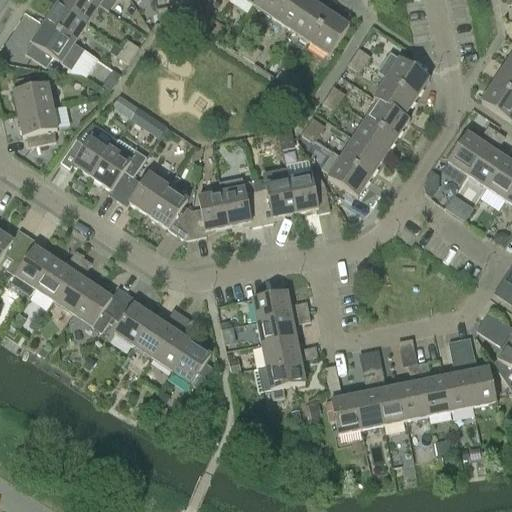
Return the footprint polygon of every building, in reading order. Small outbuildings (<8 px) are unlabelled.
[(63,0),(57,9),(87,29),(99,11),(100,10),(84,0),(63,0)] [(84,0),(100,10),(99,11),(107,15),(116,0),(84,0)] [(258,0),(237,0),(252,9),(258,0)] [(258,0),(252,9),(271,22),(285,0),(258,0)] [(310,5),(302,0),(285,0),(271,22),(290,35),(310,5)] [(310,5),(290,35),(309,47),(329,18),(310,5)] [(57,9),(44,28),(74,48),(87,29),(57,9)] [(159,27),(169,25),(166,11),(156,13),(159,27)] [(349,31),(329,18),(309,47),(329,61),(349,31)] [(215,24),(207,36),(215,42),(223,30),(215,24)] [(85,56),(74,48),(44,28),(32,48),(32,49),(25,59),(46,72),(52,62),(61,68),(69,74),(68,76),(82,78),(87,82),(99,65),(85,56)] [(121,52),(133,60),(139,52),(127,44),(121,52)] [(237,56),(245,61),(253,50),(245,44),(237,56)] [(261,55),(253,50),(245,61),(253,67),(261,55)] [(128,68),(133,60),(121,52),(116,60),(128,68)] [(358,52),(352,61),(364,68),(370,60),(358,52)] [(390,57),(377,77),(386,83),(416,103),(429,83),(399,63),(390,57)] [(352,61),(347,69),(359,77),(364,68),(352,61)] [(511,71),(506,67),(494,86),(511,98),(511,71)] [(275,81),(283,87),(291,75),(283,69),(275,81)] [(299,80),(291,75),(283,87),(291,92),(299,80)] [(14,96),(19,118),(53,112),(48,89),(45,90),(42,79),(15,85),(17,95),(14,96)] [(108,82),(102,92),(109,97),(111,94),(115,87),(108,82)] [(404,122),(416,103),(386,83),(373,103),(378,106),(378,105),(404,122)] [(511,98),(494,86),(480,106),(511,126),(511,125),(511,126),(511,98)] [(333,90),(327,99),(339,107),(345,98),(333,90)] [(98,91),(93,99),(101,105),(106,97),(98,91)] [(327,99),(322,107),(334,115),(339,107),(327,99)] [(378,105),(378,106),(366,124),(396,144),(409,125),(404,122),(378,105)] [(133,121),(138,112),(133,109),(127,117),(133,121)] [(57,135),(53,112),(19,118),(23,142),(27,142),(29,152),(57,146),(54,136),(57,135)] [(324,130),(322,129),(312,122),(306,131),(318,138),(324,130)] [(396,144),(366,124),(353,144),(384,164),(396,144)] [(91,182),(111,153),(117,144),(92,127),(76,144),(61,167),(70,173),(73,169),(91,182)] [(161,140),(166,131),(167,131),(161,127),(155,136),(161,140)] [(490,147),(496,136),(488,130),(481,141),(490,147)] [(318,138),(306,131),(301,139),(313,147),(318,138)] [(278,135),(282,153),(294,151),(290,133),(278,135)] [(504,141),(496,136),(490,147),(497,152),(504,141)] [(447,167),(441,176),(460,189),(466,180),(467,180),(487,151),(467,138),(447,167)] [(109,199),(117,205),(133,182),(146,162),(118,143),(117,144),(111,153),(91,182),(111,195),(109,199)] [(371,183),(384,164),(353,144),(341,162),(341,163),(371,183)] [(505,164),(487,151),(467,180),(486,193),(505,164)] [(332,156),(321,173),(330,179),(327,183),(358,203),(371,183),(341,163),(341,162),(332,156)] [(505,206),(511,195),(511,168),(505,164),(486,193),(505,206)] [(264,184),(253,186),(262,230),(274,228),(273,223),(295,218),(288,184),(286,173),(263,178),(264,184)] [(436,180),(430,175),(425,182),(423,189),(425,196),(429,201),(436,191),(436,180)] [(133,182),(117,205),(127,212),(130,208),(148,220),(168,191),(148,178),(142,188),(133,182)] [(288,184),(295,218),(318,214),(319,219),(330,216),(325,189),(314,191),(312,179),(288,184)] [(228,232),(251,227),(252,232),(262,230),(253,186),(242,188),(241,183),(219,188),(221,197),(228,232)] [(148,220),(185,245),(191,215),(183,210),(187,204),(168,191),(148,220)] [(228,232),(221,197),(198,202),(200,214),(191,215),(185,245),(186,245),(207,241),(206,236),(228,232)] [(13,245),(0,237),(0,265),(4,259),(13,265),(29,241),(19,235),(13,245)] [(503,236),(496,238),(492,244),(502,250),(509,240),(503,236)] [(29,304),(35,294),(54,265),(35,252),(38,247),(29,241),(13,265),(22,270),(9,291),(29,304)] [(67,267),(76,273),(83,262),(74,256),(67,267)] [(91,267),(83,262),(76,273),(84,278),(91,267)] [(73,277),(54,265),(35,294),(54,307),(73,277)] [(493,300),(508,306),(511,297),(511,274),(506,271),(493,300)] [(73,319),(92,290),(73,277),(54,307),(73,319)] [(92,290),(73,319),(93,332),(102,338),(112,322),(128,299),(118,292),(112,302),(92,290)] [(292,320),(287,297),(252,304),(257,327),(292,320)] [(134,351),(153,322),(134,309),(137,305),(128,299),(112,322),(120,328),(114,338),(134,351)] [(294,309),(296,319),(308,317),(306,306),(294,309)] [(166,324),(175,330),(182,319),(173,313),(166,324)] [(18,317),(13,325),(20,329),(25,322),(18,317)] [(310,326),(308,317),(296,319),(298,328),(310,326)] [(481,326),(505,342),(511,332),(488,317),(481,326)] [(190,324),(182,319),(175,330),(183,335),(190,324)] [(296,342),(292,320),(257,327),(261,349),(296,342)] [(172,334),(153,322),(134,351),(153,363),(172,334)] [(222,333),(230,331),(229,324),(220,326),(222,333)] [(499,351),(505,342),(481,326),(476,335),(499,351)] [(172,376),(192,347),(172,334),(153,363),(172,376)] [(296,342),(261,349),(266,371),(301,364),(305,363),(317,361),(315,351),(302,353),(299,354),(296,342)] [(459,345),(464,372),(475,370),(469,342),(459,345)] [(453,374),(464,372),(459,345),(448,347),(453,374)] [(511,346),(509,345),(496,365),(510,373),(503,383),(511,395),(511,346)] [(211,360),(192,347),(172,376),(200,394),(207,384),(199,378),(211,360)] [(37,357),(44,361),(49,354),(42,349),(37,357)] [(88,360),(82,369),(89,374),(95,365),(88,360)] [(237,363),(228,365),(231,377),(240,375),(237,363)] [(301,364),(266,371),(254,374),(259,396),(271,394),(273,404),(286,401),(284,392),(305,388),(301,364)] [(417,368),(420,381),(429,379),(427,367),(417,368)] [(420,381),(417,368),(407,371),(409,383),(420,381)] [(340,397),(335,370),(324,372),(330,399),(340,397)] [(465,378),(472,412),(496,407),(489,373),(465,378)] [(373,377),(375,390),(385,388),(382,376),(373,377)] [(375,390),(373,377),(362,379),(365,392),(375,390)] [(443,382),(450,416),(472,412),(465,378),(443,382)] [(421,386),(428,421),(450,416),(443,382),(421,386)] [(399,391),(406,426),(428,421),(421,386),(399,391)] [(377,396),(384,430),(406,426),(399,391),(377,396)] [(354,400),(361,435),(384,430),(377,396),(354,400)] [(361,435),(354,400),(331,405),(338,439),(361,435)]
